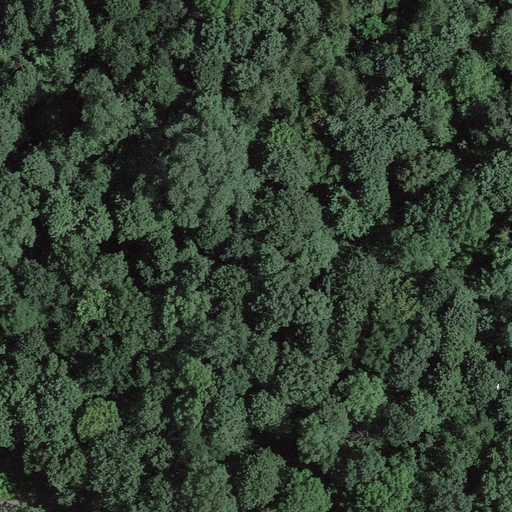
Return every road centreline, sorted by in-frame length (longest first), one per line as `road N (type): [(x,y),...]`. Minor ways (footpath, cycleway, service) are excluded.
road 1 (track): [(0,248),(431,374),(511,432)]
road 2 (track): [(0,510),(511,432)]
